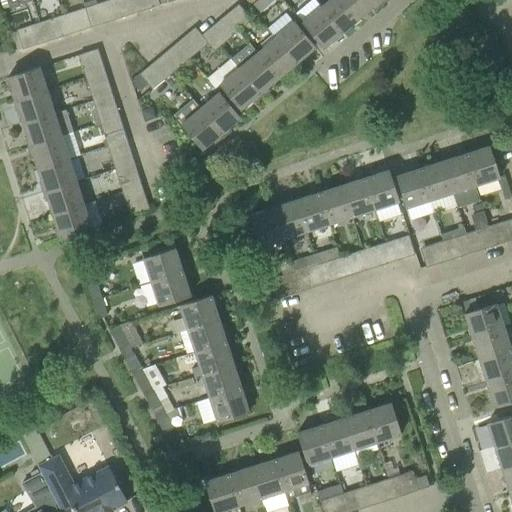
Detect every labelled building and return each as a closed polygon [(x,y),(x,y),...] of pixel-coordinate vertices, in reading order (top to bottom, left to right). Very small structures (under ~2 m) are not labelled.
[(125,16),(119,0),(110,0),(107,1),(113,20),(125,16)] [(156,0),(145,0),(148,9),(158,5),(156,0)] [(274,0),(257,0),(253,4),(260,13),(274,0)] [(361,15),(347,0),(328,0),(321,7),(345,36),(352,29),(349,25),(361,15)] [(381,5),(377,0),(347,0),(361,15),(370,7),(374,11),(381,5)] [(113,20),(107,1),(95,5),(101,24),(113,20)] [(251,20),(244,12),(238,5),(225,16),(238,31),(251,20)] [(345,36),(321,7),(302,23),(322,48),(334,38),(337,42),(345,36)] [(78,31),(73,12),(61,15),(67,34),(78,31)] [(67,34),(61,15),(50,19),(55,38),(67,34)] [(238,31),(225,16),(206,31),(219,46),(238,31)] [(314,47),(301,31),(293,22),(274,37),(299,66),(306,60),(303,56),(314,47)] [(33,45),(27,26),(16,30),(22,49),(33,45)] [(213,51),(219,46),(206,31),(201,35),(194,27),(174,44),(187,59),(206,43),(213,51)] [(299,66),(274,37),(256,53),(277,78),(288,69),(291,73),(299,66)] [(187,59),(174,44),(157,58),(170,74),(187,59)] [(77,54),(85,78),(104,72),(96,48),(77,54)] [(277,78),(256,53),(237,68),(262,97),(269,91),(266,87),(277,78)] [(151,89),(170,74),(157,58),(138,74),(151,89)] [(46,90),(39,67),(7,77),(12,91),(9,92),(12,101),(46,90)] [(262,97),(237,68),(219,84),(240,109),(251,99),(254,103),(262,97)] [(111,95),(104,72),(85,78),(92,101),(111,95)] [(53,113),(46,90),(12,101),(15,110),(18,109),(22,123),(53,113)] [(239,117),(226,102),(218,92),(199,108),(223,137),(231,131),(227,127),(239,117)] [(118,117),(111,95),(92,101),(100,124),(118,117)] [(223,137),(199,108),(180,124),(201,149),(213,139),(216,143),(223,137)] [(61,136),(53,113),(22,123),(26,137),(24,138),(27,147),(61,136)] [(126,140),(118,117),(100,124),(107,146),(126,140)] [(68,159),(61,136),(27,147),(30,156),(32,155),(37,169),(68,159)] [(133,163),(126,140),(107,146),(114,169),(133,163)] [(487,146),(464,153),(474,185),(498,178),(487,146)] [(474,185),(464,153),(441,161),(452,193),(457,207),(479,200),(474,185)] [(75,182),(68,159),(37,169),(41,183),(38,183),(41,193),(75,182)] [(452,193),(441,161),(419,168),(429,200),(452,193)] [(141,186),(133,163),(114,169),(122,192),(141,186)] [(429,200),(419,168),(395,175),(406,208),(429,200)] [(397,202),(393,189),(387,170),(363,177),(374,209),(397,202)] [(374,209),(363,177),(341,185),(351,217),(374,209)] [(83,205),(75,182),(41,193),(44,202),(47,201),(52,215),(83,205)] [(351,217),(341,185),(318,192),(328,224),(351,217)] [(148,209),(141,186),(122,192),(129,215),(148,209)] [(328,224),(318,192),(295,199),(306,231),(328,224)] [(306,231),(295,199),(273,207),(283,239),(306,231)] [(90,228),(84,209),(83,205),(52,215),(56,228),(53,229),(56,239),(90,228)] [(283,239),(273,207),(249,214),(259,246),(283,239)] [(499,222),(488,226),(494,245),(505,242),(499,222)] [(488,226),(476,230),(482,249),(494,245),(488,226)] [(471,253),(465,233),(442,240),(448,260),(471,253)] [(396,239),(385,242),(391,262),(402,258),(396,239)] [(442,240),(431,244),(437,264),(438,263),(448,260),(442,240)] [(385,242),(373,246),(379,265),(391,262),(385,242)] [(174,248),(142,258),(150,282),(182,271),(174,248)] [(350,253),(339,257),(345,276),(357,273),(350,253)] [(326,261),(316,264),(322,284),(332,281),(326,261)] [(322,284),(316,264),(307,268),(313,287),(322,284)] [(100,298),(91,268),(90,267),(81,270),(91,301),(100,298)] [(189,295),(182,271),(150,282),(157,305),(189,295)] [(300,291),(294,272),(270,279),(277,298),(300,291)] [(210,295),(191,302),(178,306),(186,329),(218,319),(210,295)] [(106,315),(100,298),(91,301),(96,319),(106,315)] [(463,314),(471,337),(503,327),(495,303),(463,314)] [(225,342),(218,319),(186,329),(193,352),(225,342)] [(131,349),(118,325),(109,330),(121,354),(131,349)] [(510,350),(503,327),(471,337),(478,360),(510,350)] [(233,364),(225,342),(193,352),(201,375),(233,364)] [(142,370),(131,349),(121,354),(132,375),(142,370)] [(511,349),(510,350),(478,360),(485,383),(511,374),(511,349)] [(240,387),(233,364),(201,375),(208,398),(240,387)] [(150,385),(142,370),(132,375),(140,390),(150,385)] [(511,399),(511,374),(485,383),(493,406),(511,399)] [(248,411),(240,387),(208,398),(216,421),(248,411)] [(164,412),(155,395),(146,400),(155,417),(164,412)] [(389,402),(366,410),(376,442),(399,435),(389,402)] [(376,442),(366,410),(343,417),(353,449),(376,442)] [(173,429),(164,412),(155,417),(164,433),(173,429)] [(511,414),(505,417),(486,423),(493,447),(511,440),(511,414)] [(353,449),(343,417),(320,425),(330,457),(353,449)] [(330,457),(320,425),(297,432),(307,464),(330,457)] [(53,457),(51,458),(35,428),(21,435),(37,466),(61,511),(71,506),(74,511),(110,511),(112,511),(111,509),(126,501),(108,466),(68,486),(53,457)] [(511,465),(511,440),(493,447),(501,469),(511,465)] [(307,483),(303,470),(296,451),(273,459),(283,491),(307,483)] [(283,491),(273,459),(250,466),(261,498),(283,491)] [(511,490),(511,465),(501,469),(508,492),(511,490)] [(261,498),(250,466),(227,473),(238,505),(261,498)] [(60,511),(40,473),(21,483),(38,511),(36,511),(27,511),(60,511)] [(227,473),(204,481),(214,511),(217,511),(223,510),(238,505),(227,473)] [(405,494),(399,475),(388,478),(394,497),(405,494)] [(425,475),(414,479),(417,490),(428,486),(425,475)] [(394,497),(388,478),(376,482),(382,501),(394,497)] [(349,511),(361,508),(354,489),(342,493),(348,511),(349,511)] [(348,511),(342,493),(330,497),(335,511),(348,511)]
